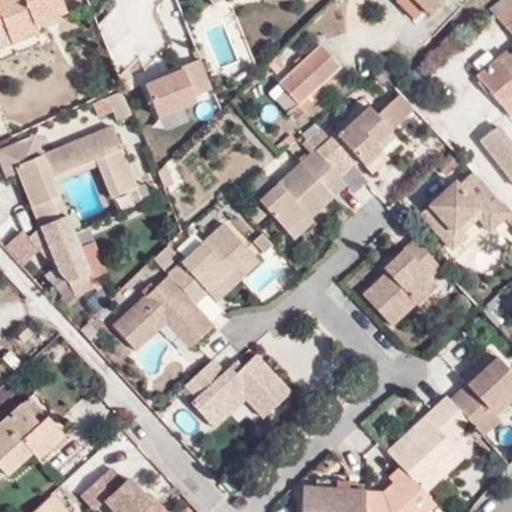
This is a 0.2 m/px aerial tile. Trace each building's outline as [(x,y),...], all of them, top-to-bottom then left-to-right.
[(31,21),(59,9),(55,0),(0,0),(0,42),(11,38),(34,29),(31,21)] [(399,0),(397,3),(414,20),(424,11),(413,0),(399,0)] [(413,0),(424,11),(428,15),(443,0),(413,0)] [(511,0),(501,0),(491,8),(500,18),(509,28),(511,25),(511,0)] [(499,57),(478,76),(498,102),(501,106),(511,96),(511,25),(509,28),(511,32),(511,53),(503,62),(499,57)] [(300,104),(339,67),(320,47),(280,83),(300,104)] [(140,76),(151,111),(208,93),(197,59),(140,76)] [(119,120),(130,115),(120,90),(108,96),(119,120)] [(399,92),(398,93),(380,110),(393,124),(394,125),(413,107),(399,92)] [(511,111),(511,96),(501,106),(505,111),(508,115),(511,111)] [(344,135),(362,153),(369,161),(386,144),(380,138),(393,124),(380,110),(372,101),(340,131),(344,135)] [(498,125),(495,119),(505,111),(501,106),(498,102),(479,117),(490,132),(498,125)] [(166,125),(186,119),(182,107),(163,113),(166,125)] [(511,129),(504,120),(498,125),(490,132),(479,140),(511,180),(511,129)] [(386,144),(399,131),(394,125),(393,124),(380,138),(386,144)] [(134,185),(110,126),(41,154),(15,165),(18,172),(40,227),(26,238),(48,262),(53,267),(55,271),(66,283),(89,273),(51,176),(93,159),(108,196),(134,185)] [(18,172),(15,165),(41,154),(34,134),(0,147),(0,156),(8,176),(18,172)] [(362,153),(344,135),(337,141),(354,160),(362,153)] [(337,141),(333,136),(317,150),(339,174),(354,160),(337,141)] [(376,168),(393,151),(386,144),(369,161),(376,168)] [(339,174),(317,150),(315,148),(262,197),(288,226),(304,211),(310,217),(348,184),(339,174)] [(462,160),(453,151),(436,166),(444,176),(462,160)] [(490,235),(511,215),(475,175),(458,191),(454,186),(430,209),(433,214),(423,223),(446,247),(460,233),(475,220),(490,235)] [(116,216),(142,205),(134,185),(108,196),(116,216)] [(430,209),(419,219),(423,223),(433,214),(430,209)] [(295,235),(312,220),(310,217),(304,211),(288,226),(295,235)] [(260,259),(226,223),(183,262),(171,274),(197,302),(210,290),(236,265),(245,274),(260,259)] [(454,255),(467,242),(460,233),(446,247),(454,255)] [(427,276),(439,265),(414,238),(383,266),(387,270),(362,292),(390,323),(416,300),(412,296),(430,279),(427,276)] [(183,262),(168,245),(155,257),(171,274),(183,262)] [(210,290),(220,299),(245,274),(236,265),(210,290)] [(188,344),(214,321),(197,302),(171,274),(116,325),(137,349),(167,322),(172,327),(188,344)] [(416,300),(434,283),(430,279),(412,296),(416,300)] [(137,349),(142,354),(172,327),(167,322),(137,349)] [(488,350),(458,378),(464,384),(493,357),(488,350)] [(241,391),(263,412),(288,388),(256,353),(243,366),(246,369),(238,377),(229,368),(226,372),(212,359),(184,385),(195,396),(187,404),(206,424),(241,391)] [(449,398),(468,419),(480,433),(494,419),(490,415),(485,409),(511,383),(511,376),(493,357),(464,384),(449,398)] [(243,366),(237,360),(229,368),(238,377),(246,369),(243,366)] [(324,382),(323,365),(296,366),(296,383),(324,382)] [(490,415),(511,395),(511,383),(485,409),(490,415)] [(241,406),(255,419),(263,412),(241,391),(206,424),(213,431),(241,406)] [(449,398),(445,394),(433,405),(457,429),(468,419),(449,398)] [(47,417),(30,397),(22,405),(39,424),(47,417)] [(47,417),(39,424),(22,405),(0,424),(0,467),(8,476),(33,454),(39,458),(64,435),(47,417)] [(449,437),(457,429),(433,405),(425,412),(449,437)] [(449,437),(425,412),(386,449),(395,459),(400,465),(424,490),(463,453),(449,437)] [(363,511),(422,511),(435,502),(427,493),(424,490),(400,465),(390,475),(395,481),(398,485),(385,496),(382,493),(365,492),(363,511)] [(165,511),(156,501),(153,504),(146,496),(130,478),(125,483),(112,469),(83,496),(96,510),(106,501),(115,511),(165,511)] [(395,481),(382,493),(385,496),(398,485),(395,481)] [(365,490),(303,486),(300,511),(363,511),(365,492),(365,490)] [(156,501),(149,493),(146,496),(153,504),(156,501)]
